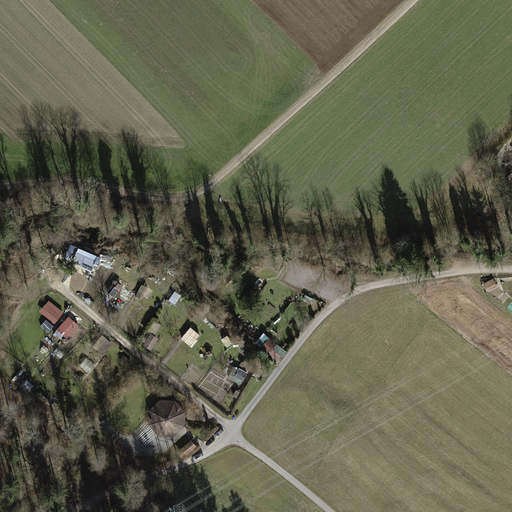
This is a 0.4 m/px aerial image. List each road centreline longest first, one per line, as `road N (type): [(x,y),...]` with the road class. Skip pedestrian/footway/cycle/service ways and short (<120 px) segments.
road 1 (track): [(408,0),(212,182),(180,196),(0,186)]
road 2 (track): [(231,430),(309,330),(350,293),(511,268)]
road 3 (track): [(73,300),(231,430)]
road 4 (track): [(65,511),(193,460),(231,430)]
road 5 (track): [(231,430),(326,511)]
